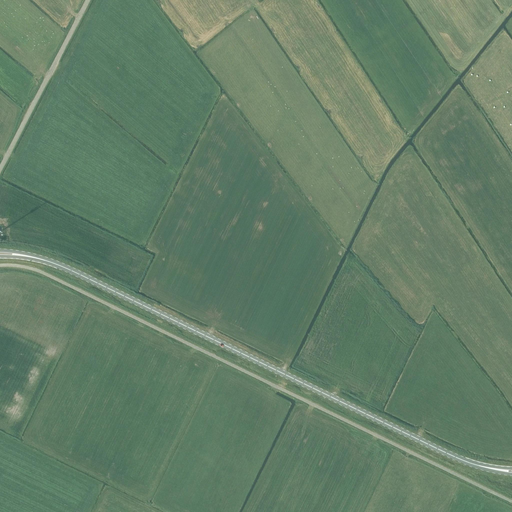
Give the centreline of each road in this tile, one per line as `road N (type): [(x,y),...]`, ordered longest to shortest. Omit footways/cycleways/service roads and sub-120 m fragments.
road 1 (unclassified): [(511,502),(35,270),(0,265)]
road 2 (secondary): [(511,471),(461,460),(66,268),(0,254)]
road 3 (unclassified): [(0,167),(88,0)]
